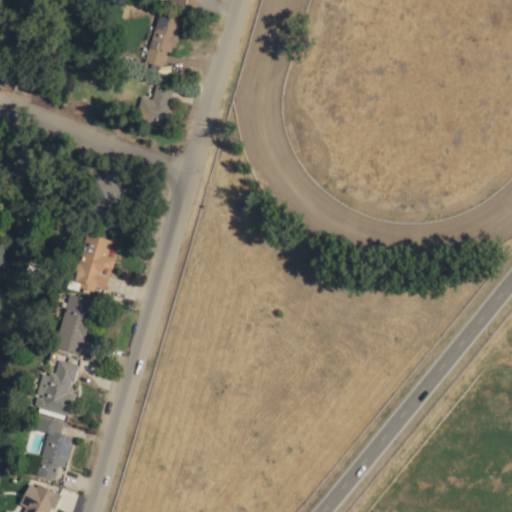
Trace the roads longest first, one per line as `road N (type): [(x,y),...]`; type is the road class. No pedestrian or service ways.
road 1 (residential): [(87,511),(191,167),(252,0)]
road 2 (residential): [(300,511),(511,268)]
road 3 (residential): [(0,111),(191,167)]
